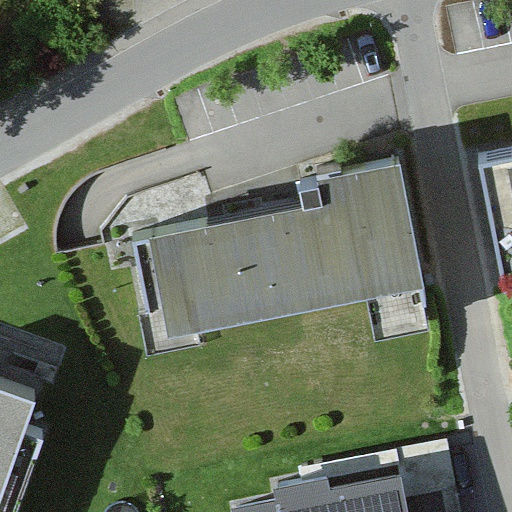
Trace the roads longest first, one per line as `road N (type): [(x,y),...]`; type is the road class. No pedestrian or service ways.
road 1 (residential): [(403,0),(507,511)]
road 2 (residential): [(292,0),(0,144)]
